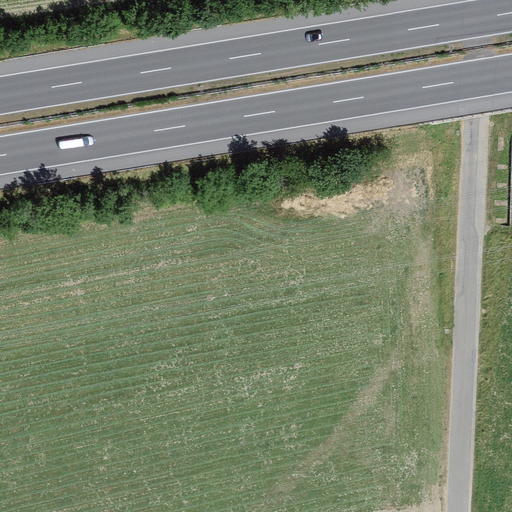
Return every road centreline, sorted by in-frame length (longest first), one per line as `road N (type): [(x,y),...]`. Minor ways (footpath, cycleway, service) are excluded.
road 1 (motorway): [(511,13),(0,97)]
road 2 (motorway): [(0,156),(511,73)]
road 3 (unclassified): [(458,511),(483,0)]
